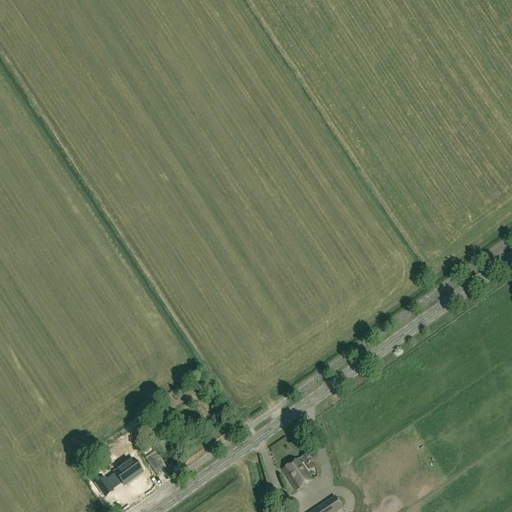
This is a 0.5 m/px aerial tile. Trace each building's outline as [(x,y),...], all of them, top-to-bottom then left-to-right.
[(113,454),(127,446),(123,438),(109,446),(113,454)] [(315,466),(307,454),(301,458),(299,460),(298,460),(282,470),(296,491),(312,480),(302,465),(304,463),(309,470),(315,466)] [(114,473),(124,486),(142,474),(132,460),(114,473)] [(113,491),(105,481),(104,479),(95,485),(104,498),(113,492),(113,491)] [(336,511),(343,508),(335,496),(310,511),(336,511)]
